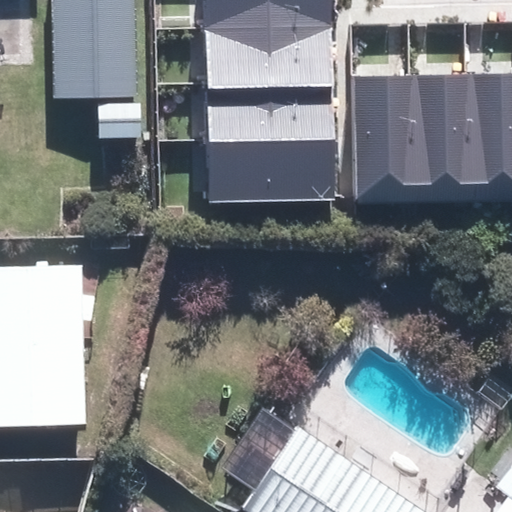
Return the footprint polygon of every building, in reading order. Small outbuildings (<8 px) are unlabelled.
[(131,0),(56,0),(58,94),(132,93),(131,0)] [(206,0),(207,29),(332,27),(332,0),(206,0)] [(207,29),(208,86),(333,84),(332,27),(207,29)] [(511,74),(465,76),(467,200),(511,198),(511,74)] [(465,76),(411,76),(409,77),(411,201),(467,200),(465,76)] [(409,77),(353,78),(356,202),(411,201),(409,77)] [(208,86),(209,144),(334,142),(333,84),(208,86)] [(210,202),(335,200),(334,142),(209,144),(210,202)] [(86,265),(0,265),(0,413),(88,413),(86,265)] [(430,511),(431,511),(303,425),(250,504),(262,511),(430,511)] [(511,439),(485,477),(507,492),(511,495),(511,439)] [(16,454),(0,454),(0,500),(16,501),(16,454)]
